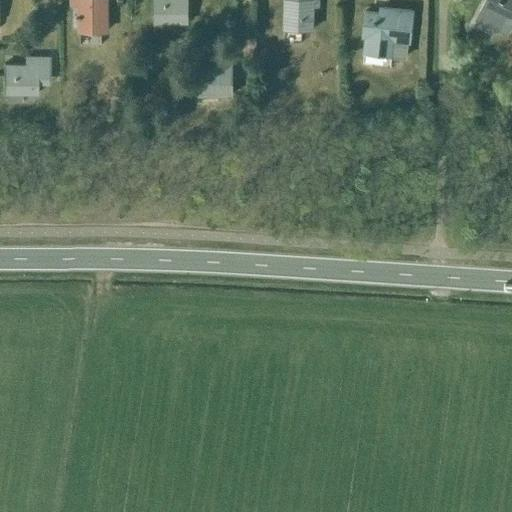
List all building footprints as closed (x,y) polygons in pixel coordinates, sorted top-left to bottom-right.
[(106,31),(105,0),(70,0),(70,6),(79,5),(79,31),(106,31)] [(153,0),(154,23),(186,22),(186,0),(153,0)] [(319,5),(319,0),(283,0),(284,29),(314,29),(314,5),(319,5)] [(511,0),(485,0),(482,7),(476,18),(506,33),(511,20),(511,0)] [(412,10),(384,6),(383,12),(366,10),(363,36),(366,37),(364,52),(405,57),(407,42),(409,42),(412,10)] [(48,83),(49,68),(49,56),(25,56),(25,64),(3,64),(3,93),(36,93),(36,83),(48,83)] [(197,95),(231,95),(231,62),(215,63),(215,69),(197,69),(197,95)]
